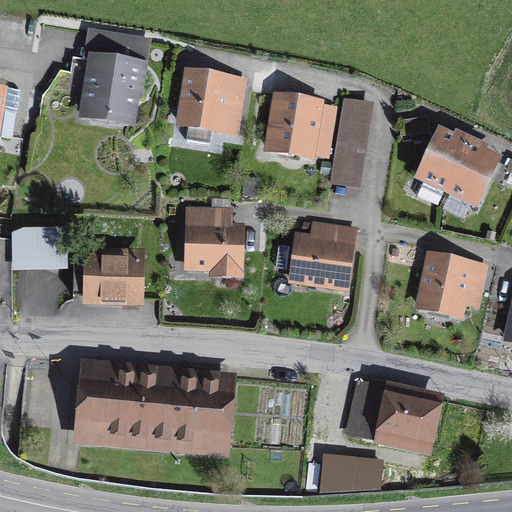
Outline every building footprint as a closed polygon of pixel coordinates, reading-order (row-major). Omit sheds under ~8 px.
[(143,42),(89,33),(85,60),(94,61),(85,115),(130,122),(134,98),(140,99),(142,87),(136,86),(143,42)] [(244,83),(189,74),(181,125),(189,126),(187,141),(209,145),(212,130),(236,134),(244,83)] [(334,109),(277,98),(269,151),(326,158),(334,109)] [(339,130),(364,134),(368,106),(343,102),(342,110),(339,130)] [(403,122),(401,136),(428,132),(427,119),(403,122)] [(360,159),(364,134),(339,130),(335,155),(360,159)] [(420,180),(448,193),(469,147),(442,134),(420,180)] [(497,160),(469,147),(448,193),(475,206),(497,160)] [(355,187),(360,159),(335,155),(331,183),(355,187)] [(239,275),(241,230),(200,229),(201,210),(187,210),(187,228),(189,228),(188,268),(214,269),(214,274),(239,275)] [(14,221),(13,263),(68,264),(68,222),(14,221)] [(294,271),(293,281),(345,289),(353,231),(314,226),(312,241),(299,239),(297,249),(280,247),(277,269),(294,271)] [(0,319),(13,320),(12,240),(0,238),(0,319)] [(431,258),(420,308),(459,316),(470,266),(431,258)] [(88,301),(138,302),(140,262),(89,261),(89,265),(74,264),(73,297),(88,297),(88,301)] [(218,447),(224,386),(92,373),(86,435),(218,447)] [(349,429),(425,446),(434,404),(358,388),(349,429)] [(324,486),(383,487),(383,453),(325,452),(324,486)]
